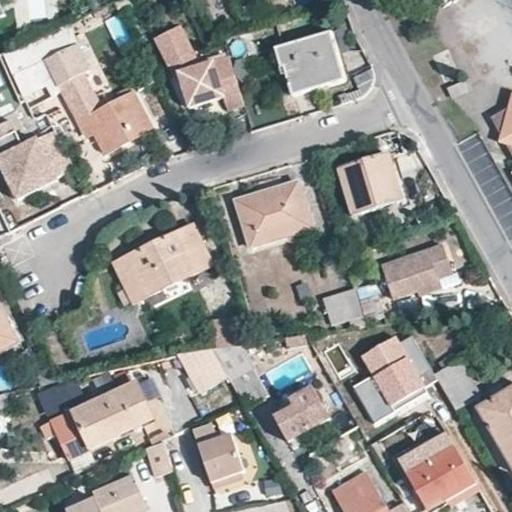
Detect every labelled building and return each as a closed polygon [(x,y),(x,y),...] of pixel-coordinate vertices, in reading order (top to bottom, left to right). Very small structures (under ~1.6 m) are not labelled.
[(511,67),(511,22),(501,0),(446,0),(486,80),(511,67)] [(57,80),(59,86),(84,73),(91,70),(67,23),(5,55),(26,96),(57,80)] [(179,25),(156,38),(173,75),(181,74),(189,106),(225,97),(228,111),(245,106),(231,60),(203,68),(179,25)] [(276,54),(290,96),(342,79),(329,37),(276,54)] [(91,70),(84,73),(93,91),(105,85),(96,67),(91,70)] [(93,91),(84,73),(59,86),(73,112),(82,108),(88,121),(105,154),(155,129),(137,93),(102,110),(93,91)] [(464,75),(444,86),(450,96),(469,85),(464,75)] [(189,106),(193,124),(228,111),(225,97),(189,106)] [(511,107),(508,106),(490,117),(497,132),(495,139),(503,142),(511,159),(511,107)] [(82,108),(73,112),(79,125),(88,121),(82,108)] [(0,124),(0,136),(13,130),(8,120),(0,124)] [(55,178),(74,168),(53,128),(21,144),(13,130),(0,136),(0,165),(16,198),(38,187),(34,179),(51,170),(55,178)] [(385,156),(342,172),(357,214),(401,199),(385,156)] [(297,183),(237,202),(251,249),(310,228),(297,183)] [(193,231),(116,267),(135,305),(209,267),(193,231)] [(445,247),(384,267),(395,300),(420,292),(441,285),(440,280),(454,275),(445,247)] [(441,285),(420,292),(422,297),(457,285),(454,275),(440,280),(441,285)] [(355,292),(325,301),(332,325),(363,316),(355,292)] [(378,296),(361,300),(367,323),(385,318),(378,296)] [(217,349),(249,344),(245,319),(214,324),(217,349)] [(307,337),(286,340),(288,349),(306,347),(307,337)] [(435,375),(413,337),(399,345),(395,339),(363,358),(376,380),(357,390),(376,424),(429,394),(425,388),(439,381),(435,375)] [(214,350),(228,377),(246,409),(269,396),(255,369),(258,368),(256,365),(264,361),(255,343),(249,344),(217,349),(214,350)] [(228,377),(214,350),(179,355),(200,392),(228,377)] [(45,356),(34,362),(46,380),(55,375),(45,356)] [(459,361),(435,375),(439,381),(456,411),(480,397),(459,361)] [(100,375),(106,392),(119,383),(116,371),(100,375)] [(137,383),(60,422),(76,454),(153,417),(137,383)] [(511,390),(480,409),(511,461),(511,390)] [(293,408),(273,419),(288,445),(331,424),(322,406),(297,417),(293,408)] [(200,448),(213,484),(246,472),(234,435),(200,448)] [(451,435),(400,459),(428,511),(437,511),(484,490),(464,458),(451,435)] [(163,442),(148,449),(158,476),(172,472),(163,442)] [(387,511),(365,474),(333,493),(344,511),(404,511),(400,506),(389,511),(387,511)] [(140,511),(149,508),(134,476),(93,494),(96,500),(70,511),(140,511)]
